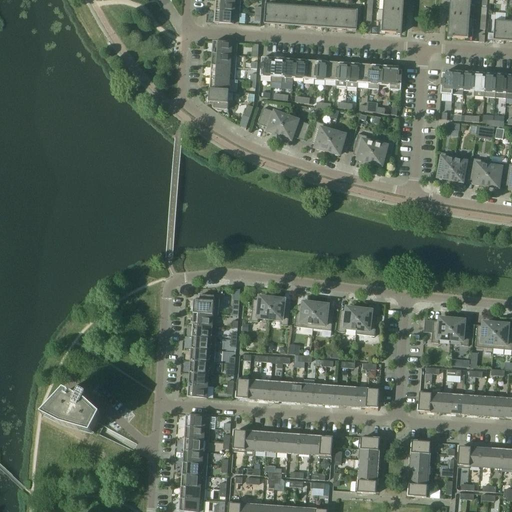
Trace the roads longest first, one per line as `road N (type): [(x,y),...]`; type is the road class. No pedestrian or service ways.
road 1 (residential): [(158,404),(174,280),(235,274),(406,295)]
road 2 (residential): [(180,99),(244,144),(411,193)]
road 3 (residential): [(158,404),(386,420),(397,414)]
road 4 (residential): [(185,31),(423,48)]
road 5 (residential): [(411,193),(423,48)]
